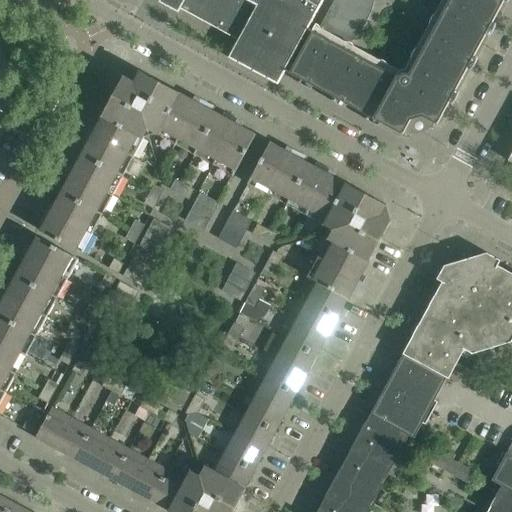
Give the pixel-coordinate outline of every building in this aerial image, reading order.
[(229,58),(278,84),(285,72),(323,0),(169,0),(171,6),(168,7),(179,12),(181,7),(218,27),(217,29),(228,35),(229,33),(239,38),(229,58)] [(334,0),(294,76),(403,135),(404,133),(411,120),(410,118),(422,115),(423,117),(435,124),(437,125),(504,0),(450,0),(436,26),(410,75),(418,79),(414,87),(414,89),(403,93),(402,91),(394,86),(399,78),(376,66),(347,50),(350,45),(354,41),(359,35),(361,32),(363,29),(365,25),(367,22),(369,19),(370,15),(372,12),(373,8),(374,4),(375,1),(375,0),(334,0)] [(156,134),(234,176),(254,139),(138,76),(136,80),(132,81),(128,79),(95,140),(132,160),(145,137),(156,134)] [(411,120),(404,133),(410,135),(420,135),(429,131),(435,124),(423,117),(422,115),(410,118),(411,120)] [(85,159),(122,180),(132,160),(95,140),(85,159)] [(268,147),(248,184),(326,226),(329,238),(318,258),(355,278),(387,219),(384,218),(382,213),(384,210),(268,147)] [(122,180),(85,159),(75,177),(112,197),(122,180)] [(66,195),(103,215),(112,197),(75,177),(66,195)] [(175,180),(171,189),(180,194),(185,185),(175,180)] [(164,191),(155,185),(150,195),(159,200),(164,191)] [(189,199),(194,190),(185,185),(180,194),(189,199)] [(219,204),(200,193),(186,221),(204,231),(219,204)] [(103,215),(66,195),(55,214),(92,234),(103,215)] [(145,204),(154,209),(159,200),(150,195),(145,204)] [(233,211),(219,239),(237,249),(252,221),(233,211)] [(45,233),(82,253),(92,234),(55,214),(45,233)] [(140,247),(158,257),(173,229),(154,219),(140,247)] [(145,226),(136,220),(131,230),(140,235),(145,226)] [(258,225),(253,234),(262,239),(267,230),(258,225)] [(126,239),(135,244),(140,235),(131,230),(126,239)] [(271,244),(277,235),(267,230),(262,239),(271,244)] [(79,259),(42,239),(31,259),(68,279),(79,259)] [(283,257),(277,253),(274,252),(269,261),(278,266),(283,257)] [(124,276),(142,286),(152,268),(133,258),(124,276)] [(308,277),(318,282),(345,297),(355,278),(318,258),(308,277)] [(20,278),(58,298),(68,279),(31,259),(20,278)] [(115,259),(109,269),(119,274),(124,264),(115,259)] [(511,341),(511,273),(486,260),(449,271),(392,375),(437,400),(465,350),(473,354),(511,342),(511,341)] [(264,270),(273,275),(278,266),(269,261),(264,270)] [(237,264),(222,291),(241,301),(256,274),(237,264)] [(106,274),(101,284),(111,289),(116,279),(106,274)] [(10,297),(47,317),(58,298),(20,278),(10,297)] [(129,310),(139,292),(121,282),(110,300),(129,310)] [(345,304),(342,302),(345,297),(318,282),(307,301),(338,318),(345,304)] [(265,290),(255,285),(250,295),(260,300),(265,290)] [(245,304),(255,309),(260,300),(250,295),(245,304)] [(0,315),(0,316),(37,336),(47,317),(10,297),(0,315)] [(297,320),(328,336),(338,318),(307,301),(297,320)] [(100,309),(90,304),(85,313),(95,318),(100,309)] [(80,322),(90,327),(95,318),(85,313),(80,322)] [(37,336),(0,316),(0,340),(27,355),(37,336)] [(287,339),(317,355),(328,336),(297,320),(287,339)] [(244,328),(235,323),(230,333),(239,338),(244,328)] [(225,342),(234,347),(239,338),(230,333),(225,342)] [(276,358),(307,374),(317,355),(287,339),(276,358)] [(0,365),(16,374),(27,355),(0,340),(0,365)] [(79,347),(70,342),(65,351),(74,356),(79,347)] [(60,360),(69,365),(74,356),(65,351),(60,360)] [(307,374),(276,358),(266,377),(297,393),(307,374)] [(78,361),(73,370),(82,375),(87,366),(78,361)] [(224,366),(214,361),(209,371),(219,376),(224,366)] [(16,374),(0,365),(0,389),(6,393),(16,374)] [(204,380),(214,385),(219,376),(209,371),(204,380)] [(415,438),(422,424),(426,426),(439,402),(436,401),(437,400),(392,375),(371,414),(409,435),(415,438)] [(108,377),(103,386),(112,391),(117,382),(108,377)] [(297,393),(266,377),(256,396),(286,412),(297,393)] [(59,385),(49,380),(44,389),(53,394),(59,385)] [(121,396),(126,387),(117,382),(112,391),(121,396)] [(173,382),(163,401),(181,411),(191,393),(173,382)] [(39,398),(48,403),(53,394),(44,389),(39,398)] [(114,406),(120,396),(112,392),(106,401),(114,406)] [(205,400),(196,395),(191,404),(200,409),(205,400)] [(286,412),(256,396),(246,415),(276,431),(286,412)] [(146,398),(141,407),(150,412),(155,403),(146,398)] [(159,417),(164,408),(155,403),(150,412),(159,417)] [(186,413),(195,418),(200,409),(191,404),(186,413)] [(150,412),(141,407),(136,416),(145,421),(150,412)] [(52,408),(36,438),(56,449),(73,419),(52,408)] [(174,425),(179,415),(169,410),(164,420),(174,425)] [(511,511),(511,490),(503,486),(488,511),(367,511),(409,435),(371,414),(317,511),(511,511)] [(276,431),(246,415),(235,434),(266,450),(276,431)] [(38,423),(28,418),(23,428),(33,433),(38,423)] [(73,419),(56,449),(75,459),(92,429),(73,419)] [(94,470),(111,439),(92,429),(75,459),(94,470)] [(266,450),(235,434),(225,453),(255,469),(266,450)] [(111,439),(94,470),(113,480),(129,450),(111,439)] [(511,443),(507,453),(503,451),(496,464),(500,466),(492,481),(503,486),(511,490),(511,443)] [(132,490),(148,460),(129,450),(113,480),(132,490)] [(428,462),(445,471),(451,458),(435,450),(428,462)] [(245,481),(248,483),(255,469),(225,453),(215,471),(215,472),(242,487),(245,481)] [(148,460),(132,490),(151,500),(167,470),(148,460)] [(452,475),(469,484),(475,472),(459,463),(452,475)] [(215,471),(205,466),(204,468),(193,471),(191,470),(186,480),(188,481),(173,508),(179,511),(228,511),(242,487),(215,472),(215,471)] [(169,510),(169,511),(170,511),(173,508),(188,481),(186,480),(167,470),(151,500),(169,510)] [(0,495),(0,511),(7,511),(13,502),(0,495)] [(30,511),(13,502),(7,511),(30,511)]
